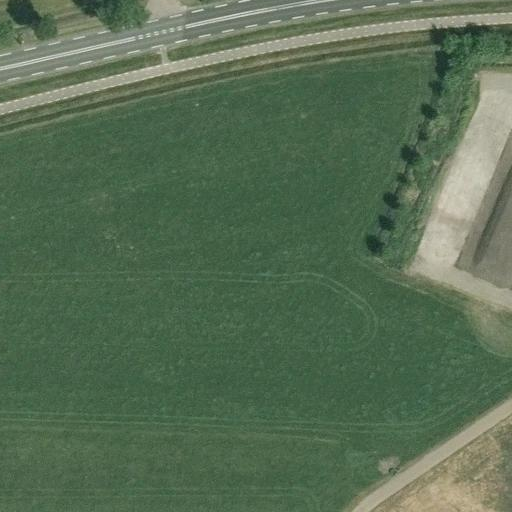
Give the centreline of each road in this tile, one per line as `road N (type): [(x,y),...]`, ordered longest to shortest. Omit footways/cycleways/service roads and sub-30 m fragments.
road 1 (primary): [(331,0),(0,69)]
road 2 (track): [(511,404),(352,511)]
